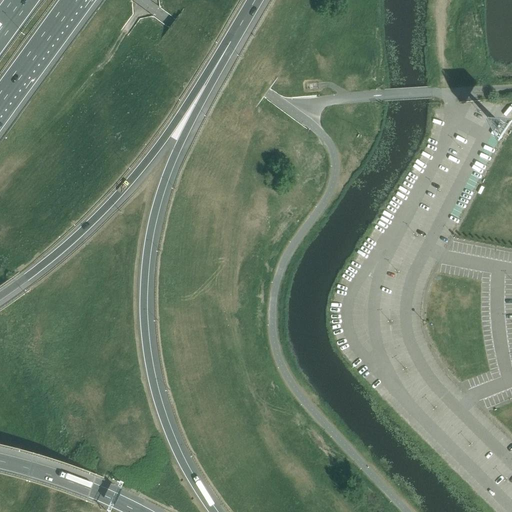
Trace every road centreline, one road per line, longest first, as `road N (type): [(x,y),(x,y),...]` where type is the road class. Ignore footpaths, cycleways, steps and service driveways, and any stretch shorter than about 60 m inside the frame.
road 1 (motorway): [(213,511),(162,415),(143,292),(165,176),(230,41)]
road 2 (motorway): [(0,295),(67,244),(136,174),(230,41)]
road 3 (motorway): [(137,511),(0,461)]
road 4 (motorway): [(0,105),(77,0)]
